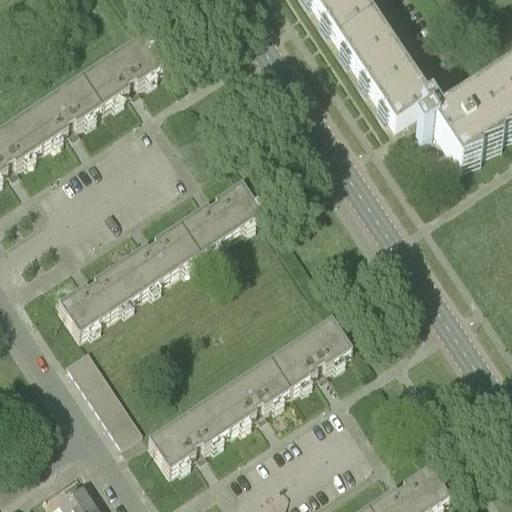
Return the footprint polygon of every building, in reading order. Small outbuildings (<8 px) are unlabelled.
[(441,107),(429,114),(390,56),(352,0),(303,0),(394,138),(420,121),(428,134),(415,143),(421,152),(434,143),(457,179),(511,142),(511,81),(451,122),(441,107)] [(81,88),(20,129),(0,142),(0,187),(4,184),(7,183),(6,182),(10,179),(14,176),(15,177),(41,160),(64,144),(67,142),(75,136),(75,137),(102,119),(127,103),(128,102),(128,101),(136,96),(136,97),(138,95),(139,95),(163,79),(151,60),(153,59),(150,53),(147,55),(142,48),(81,88)] [(144,260),(119,277),(94,293),(93,294),(93,295),(85,300),(85,299),(83,300),(58,317),(78,348),(81,347),(109,328),(139,308),(170,288),(200,268),(231,248),(261,228),(257,222),(260,220),(256,214),(254,216),(240,196),(216,212),(214,214),(215,215),(207,220),(206,219),(205,220),(180,237),(155,253),(153,254),(153,255),(146,260),(145,259),(144,260)] [(327,379),(351,363),(330,331),(269,372),(208,412),(149,451),(147,453),(168,484),(194,467),(195,466),(194,465),(202,460),(203,461),(204,460),(229,443),(255,426),(254,425),(259,422),(262,420),(263,421),(264,420),(290,403),(316,386),(316,385),(320,382),(324,380),(327,379)] [(66,372),(72,382),(94,368),(87,358),(66,372)] [(72,382),(79,393),(101,379),(94,368),(72,382)] [(79,393),(86,404),(108,389),(101,379),(79,393)] [(86,404),(93,414),(114,399),(108,389),(86,404)] [(100,424),(121,410),(114,399),(93,414),(100,424)] [(100,424),(106,435),(128,420),(121,410),(100,424)] [(106,435),(113,445),(135,430),(128,420),(106,435)] [(113,445),(115,447),(120,454),(120,455),(142,441),(137,433),(135,430),(113,445)] [(447,511),(449,511),(428,480),(404,496),(402,497),(402,498),(394,503),(394,502),(379,511),(447,511)] [(90,511),(81,497),(58,511),(90,511)]
